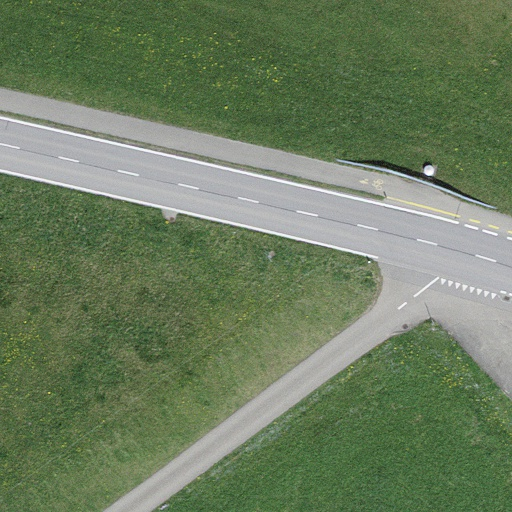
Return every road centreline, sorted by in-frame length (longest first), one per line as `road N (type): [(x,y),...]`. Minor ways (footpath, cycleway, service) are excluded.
road 1 (tertiary): [(511,267),(0,145)]
road 2 (track): [(462,250),(120,511)]
